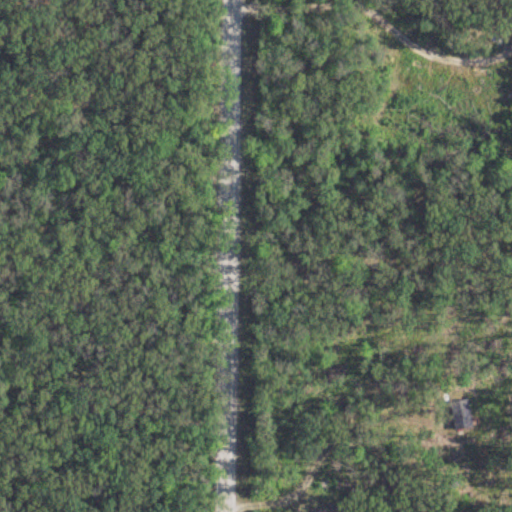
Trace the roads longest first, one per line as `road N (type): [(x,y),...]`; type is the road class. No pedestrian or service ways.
road 1 (residential): [(210,511),(216,0)]
road 2 (track): [(212,424),(104,417),(67,401),(29,363),(0,349)]
